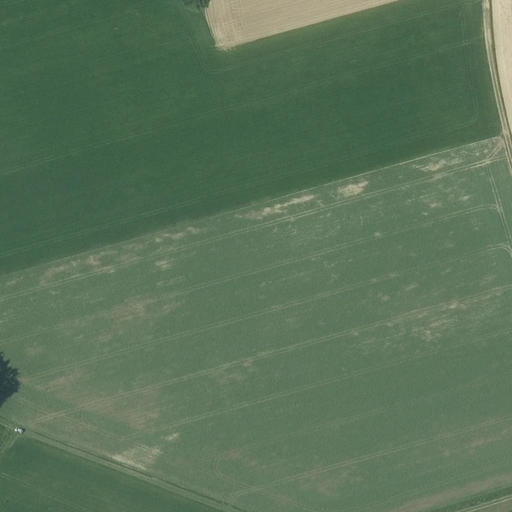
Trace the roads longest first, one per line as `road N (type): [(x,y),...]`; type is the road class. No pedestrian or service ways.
road 1 (track): [(236,511),(19,432)]
road 2 (track): [(487,0),(487,68),(511,153)]
